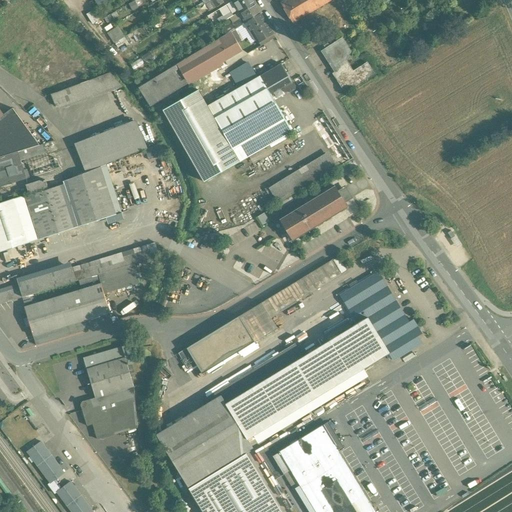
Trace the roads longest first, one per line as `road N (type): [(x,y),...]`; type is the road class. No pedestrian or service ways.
road 1 (residential): [(402,208),(216,320),(130,326),(18,358)]
road 2 (residential): [(402,208),(266,0)]
road 3 (residential): [(18,358),(121,511)]
road 4 (residential): [(499,343),(402,208)]
